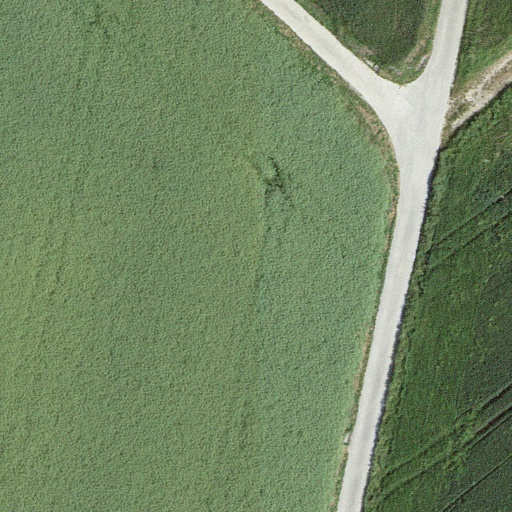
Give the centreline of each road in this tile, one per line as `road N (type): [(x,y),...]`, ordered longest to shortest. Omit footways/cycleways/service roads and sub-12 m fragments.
road 1 (track): [(435,0),(329,511)]
road 2 (track): [(407,132),(262,0)]
